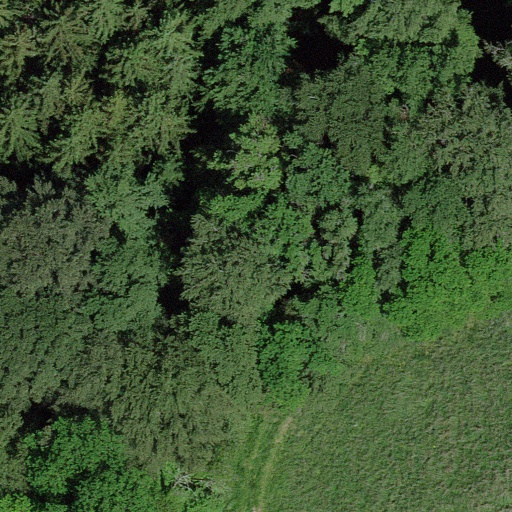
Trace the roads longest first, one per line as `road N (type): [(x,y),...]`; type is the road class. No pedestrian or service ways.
road 1 (track): [(242,0),(235,203),(211,313),(220,439),(71,507)]
road 2 (track): [(511,157),(220,439)]
